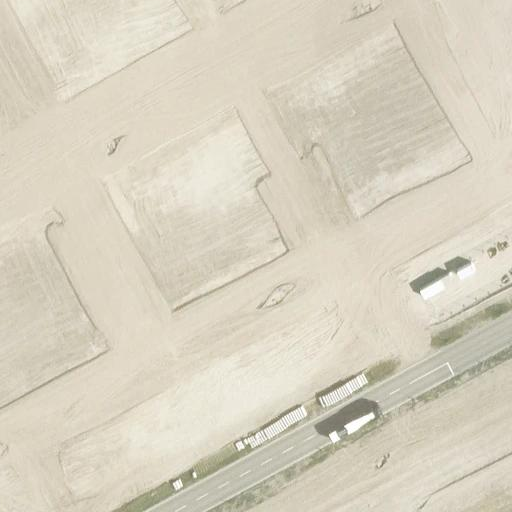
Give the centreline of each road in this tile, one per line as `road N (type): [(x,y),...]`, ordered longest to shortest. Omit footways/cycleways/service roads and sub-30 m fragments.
road 1 (residential): [(502,173),(150,362)]
road 2 (residential): [(403,0),(58,184)]
road 3 (residential): [(511,392),(290,511)]
road 4 (residential): [(58,184),(150,362)]
road 5 (residential): [(412,0),(502,173)]
road 6 (residential): [(150,362),(0,443)]
road 7 (residential): [(0,75),(58,184)]
